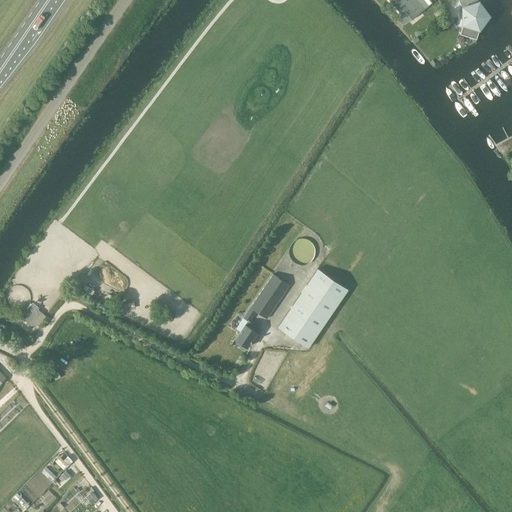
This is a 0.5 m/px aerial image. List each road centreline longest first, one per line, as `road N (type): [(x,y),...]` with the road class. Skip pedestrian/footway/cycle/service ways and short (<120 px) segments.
road 1 (unclassified): [(0,184),(127,0)]
road 2 (track): [(130,511),(22,357)]
